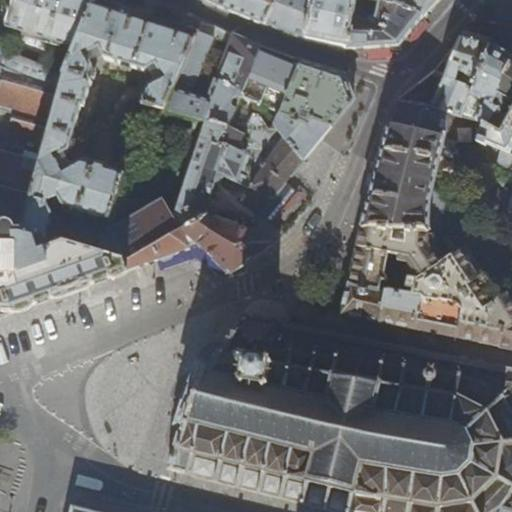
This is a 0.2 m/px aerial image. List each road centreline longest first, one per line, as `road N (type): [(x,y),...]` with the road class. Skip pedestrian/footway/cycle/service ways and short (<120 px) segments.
road 1 (residential): [(286,267),(0,382)]
road 2 (residential): [(393,77),(296,50),(177,0)]
road 3 (residential): [(393,77),(326,229),(286,267)]
